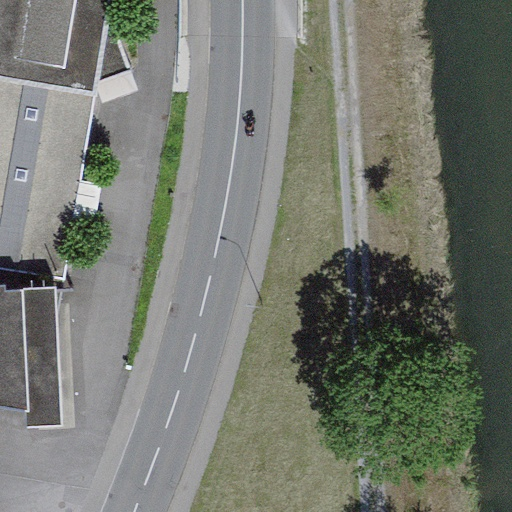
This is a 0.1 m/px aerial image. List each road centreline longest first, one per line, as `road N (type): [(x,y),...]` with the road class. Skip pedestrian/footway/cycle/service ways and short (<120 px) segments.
road 1 (tertiary): [(243,0),(242,112),(219,249),(137,511)]
road 2 (track): [(375,511),(342,0)]
